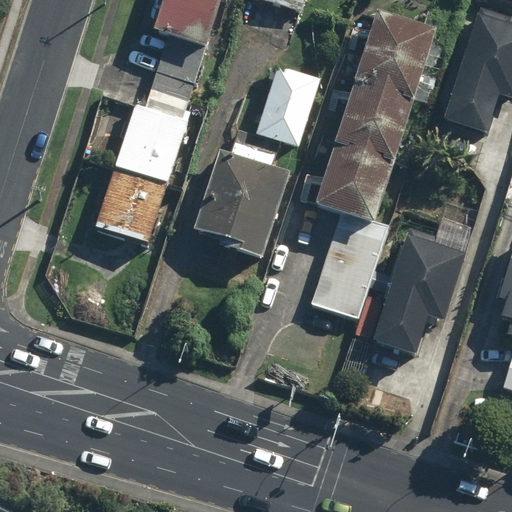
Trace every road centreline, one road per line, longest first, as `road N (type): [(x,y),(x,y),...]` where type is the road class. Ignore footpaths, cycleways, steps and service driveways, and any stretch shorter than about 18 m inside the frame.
road 1 (primary): [(424,511),(0,375)]
road 2 (residential): [(64,0),(0,201)]
